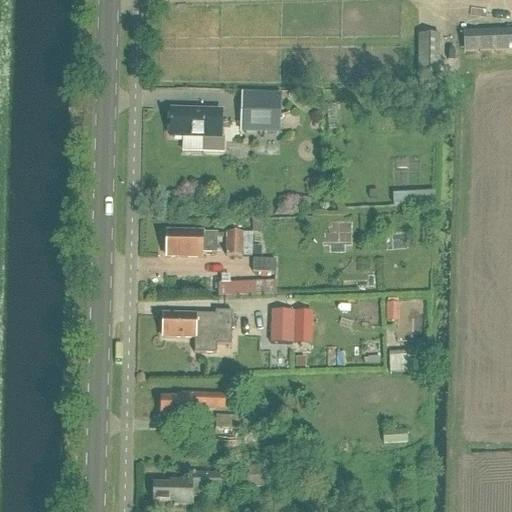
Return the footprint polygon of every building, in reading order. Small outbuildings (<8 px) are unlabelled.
[(462,55),(511,52),(511,30),(461,33),(462,55)] [(437,77),(438,37),(416,37),(416,77),(437,77)] [(241,134),(279,135),(280,99),(242,98),(241,134)] [(222,141),(222,116),(206,116),(206,115),(172,114),(171,140),(185,141),(184,155),(203,156),(203,142),(205,142),(205,141),(222,141)] [(430,205),(430,192),(387,194),(387,207),(430,205)] [(217,255),(217,237),(203,236),(203,235),(168,235),(168,260),(203,260),(203,255),(217,255)] [(261,257),(261,248),(252,248),(252,235),(243,235),(226,235),(227,260),(243,259),(252,259),(252,256),(261,257)] [(273,263),(251,262),(251,275),(273,275),(273,263)] [(217,298),(274,295),(274,283),(216,285),(217,298)] [(399,305),(385,305),(386,324),(399,324),(399,305)] [(232,347),(232,331),(232,313),(216,313),(216,317),(196,317),(164,317),(164,340),(192,340),(192,355),(215,355),(215,347),(232,347)] [(290,346),(291,314),(269,313),(268,345),(290,346)] [(383,357),(383,371),(421,371),(421,357),(383,357)] [(237,412),(237,399),(226,398),(176,397),(176,400),(162,400),(161,418),(175,418),(175,422),(194,423),(194,411),(237,412)] [(209,431),(233,431),(233,417),(210,416),(209,431)] [(407,431),(382,432),(383,445),(407,444),(407,431)] [(277,489),(277,463),(234,462),(233,488),(277,489)] [(322,490),(323,462),(305,462),(305,490),(322,490)] [(222,493),(222,477),(193,476),(193,484),(170,483),(170,486),(153,486),(153,504),(175,505),(175,508),(193,508),(193,500),(207,500),(207,493),(222,493)]
